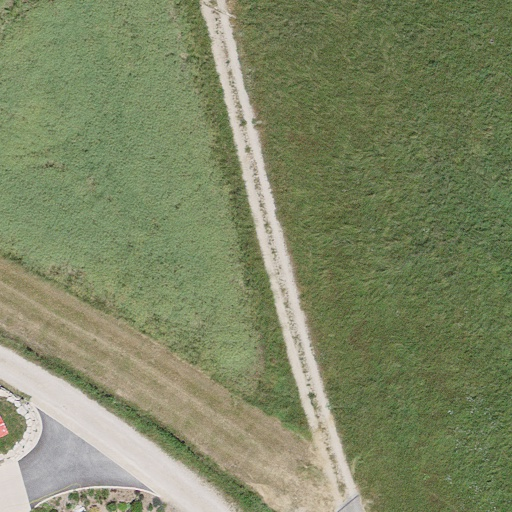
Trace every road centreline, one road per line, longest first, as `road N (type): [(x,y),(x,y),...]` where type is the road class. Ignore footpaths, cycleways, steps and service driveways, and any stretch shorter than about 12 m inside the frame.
road 1 (track): [(347,511),(307,389),(209,0)]
road 2 (track): [(216,511),(199,493),(0,366)]
